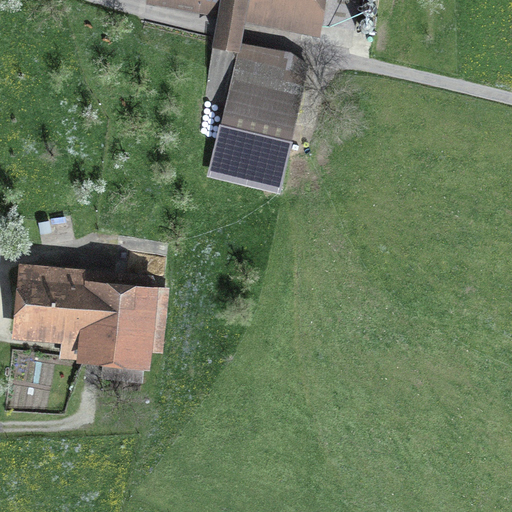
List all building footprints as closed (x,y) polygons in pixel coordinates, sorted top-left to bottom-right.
[(215,18),(210,50),(240,55),(242,44),(246,23),(318,36),(325,0),(146,0),(146,5),(215,18)] [(364,3),(361,8),(362,13),(367,16),(373,15),(376,10),(375,5),(370,2),(364,3)] [(360,20),(358,26),(361,31),(366,33),(371,30),(373,25),(371,20),(366,18),(360,20)] [(207,177),(280,195),(308,65),(290,52),(242,44),(240,55),(226,107),(207,177)] [(103,360),(102,376),(139,379),(142,348),(157,350),(163,291),(26,277),(21,325),(84,331),(82,358),(103,360)]
